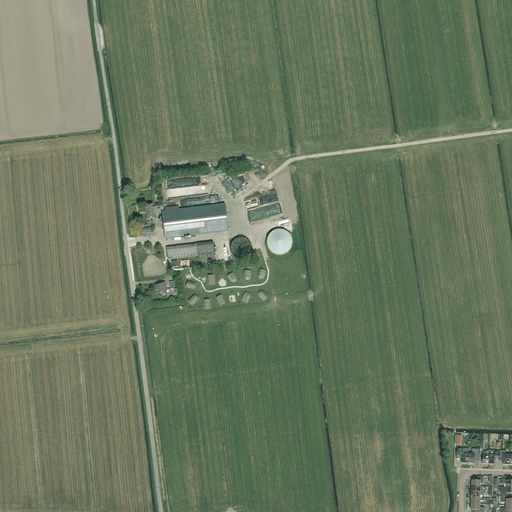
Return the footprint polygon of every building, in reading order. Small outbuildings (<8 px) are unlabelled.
[(165,238),(166,238),(228,230),(225,205),(179,210),(179,207),(165,209),(166,212),(164,212),(163,204),(154,205),(154,204),(145,205),(145,211),(146,211),(147,219),(155,218),(154,211),(162,210),(165,238)] [(246,220),(247,228),(265,226),(264,224),(280,222),(279,218),(255,220),(255,219),(246,220)] [(292,241),(292,239),(291,238),(291,237),(290,236),(289,234),(288,233),(287,232),(286,231),(285,231),(283,230),(281,230),(280,230),(279,229),(278,230),(275,230),(274,231),(273,231),(272,232),(271,233),(270,233),(269,235),(268,237),(268,238),(267,239),(267,240),(267,241),(267,243),(267,244),(267,245),(268,246),(268,247),(269,249),(270,250),(271,251),(272,252),(273,253),(274,254),(275,254),(276,254),(277,255),(279,255),(280,255),(281,255),(282,254),(284,254),(285,254),(286,253),(287,252),(288,252),(289,250),(290,250),(290,248),(291,247),(292,245),(292,243),(292,241)] [(233,256),(235,257),(236,258),(238,258),(240,259),(242,259),(243,258),(245,258),(246,257),(248,256),(249,254),(250,253),(251,251),(251,249),(251,248),(251,246),(250,244),(250,243),(249,241),(247,240),(246,239),(244,238),(243,238),(241,237),(239,238),(237,238),(236,239),(234,240),(233,241),(232,242),(231,244),(230,246),(230,247),(230,249),(231,251),(231,253),(232,254),(233,256)] [(199,263),(215,261),(213,242),(166,248),(168,260),(198,256),(199,263)] [(161,295),(167,294),(165,283),(159,283),(159,285),(155,285),(156,294),(160,293),(161,295)] [(456,459),(461,459),(461,463),(467,463),(468,455),(464,454),(464,449),(457,448),(456,459)] [(468,455),(467,463),(474,464),(474,457),(475,457),(475,455),(478,455),(479,449),(472,449),(472,455),(468,455)] [(488,454),(488,464),(494,464),(494,460),(498,460),(498,452),(494,452),(494,451),(489,451),(488,454)] [(506,451),(499,451),(499,460),(503,460),(503,465),(509,465),(509,456),(506,455),(506,451)] [(471,486),(480,487),(480,484),(483,484),(483,477),(477,477),(477,481),(471,481),(471,486)] [(506,487),(511,487),(511,481),(509,481),(509,480),(501,479),(501,483),(506,483),(506,487)] [(511,487),(506,487),(500,487),(500,493),(501,493),(501,496),(508,497),(508,494),(511,493),(511,487)] [(511,505),(511,499),(508,500),(508,497),(501,496),(501,502),(506,503),(506,505),(511,505)]
